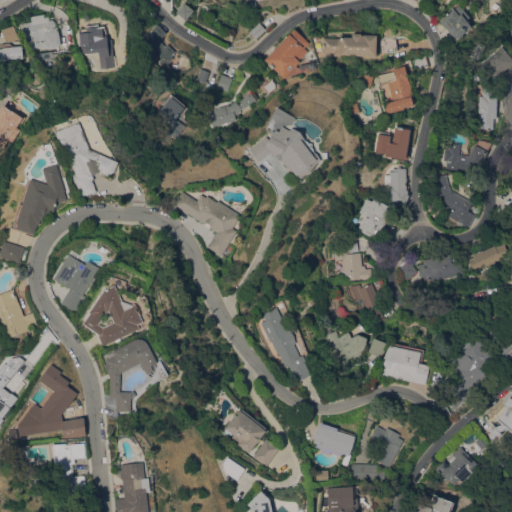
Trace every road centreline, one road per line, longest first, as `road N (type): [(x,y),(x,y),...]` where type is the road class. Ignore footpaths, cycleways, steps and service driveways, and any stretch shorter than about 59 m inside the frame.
road 1 (residential): [(104,511),(90,389),(77,348),(39,299),(39,254),(54,227),(91,208),(147,213),(182,230),(221,316),(267,380),(307,406),(403,390),(432,405),(447,434)]
road 2 (residential): [(414,232),(417,169),(439,67),(434,40),(399,6),(291,20),(245,57),(189,39),(148,0),(22,1),(0,14)]
road 3 (residential): [(400,511),(447,434),(511,382),(495,292),(448,309),(413,309),(394,286),(400,251),(414,232)]
road 4 (residential): [(511,140),(495,157),(480,231),(454,239),(414,232)]
